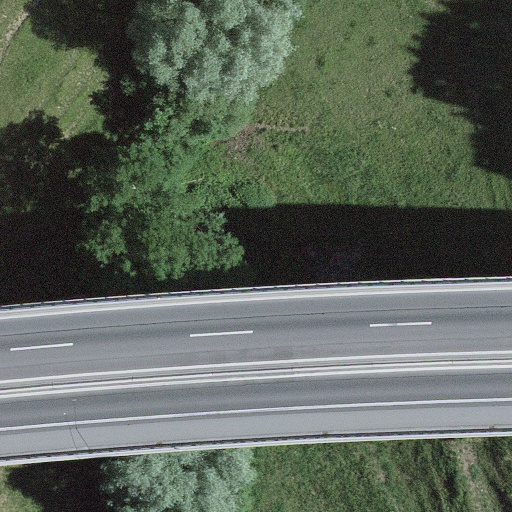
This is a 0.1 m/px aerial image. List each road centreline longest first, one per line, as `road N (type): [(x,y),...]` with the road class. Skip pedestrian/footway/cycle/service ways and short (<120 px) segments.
road 1 (trunk): [(0,414),(511,384)]
road 2 (trunk): [(511,322),(0,351)]
